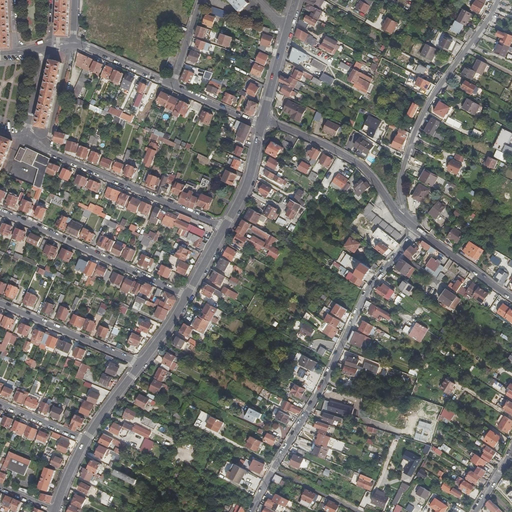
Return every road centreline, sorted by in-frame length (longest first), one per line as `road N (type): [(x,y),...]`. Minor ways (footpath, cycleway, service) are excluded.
road 1 (residential): [(251,511),(373,280),(418,230)]
road 2 (residential): [(408,224),(399,186),(411,135),(496,0)]
road 3 (residential): [(0,211),(186,296)]
road 4 (residential): [(225,227),(45,150)]
road 5 (residential): [(261,118),(365,169),(408,224)]
road 6 (residential): [(138,366),(0,303)]
road 7 (tertiary): [(295,0),(261,118)]
